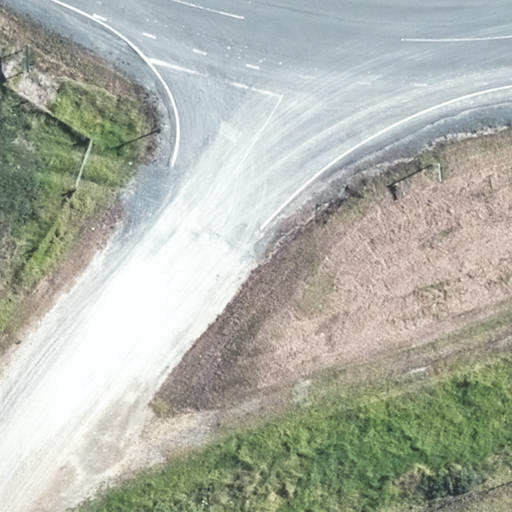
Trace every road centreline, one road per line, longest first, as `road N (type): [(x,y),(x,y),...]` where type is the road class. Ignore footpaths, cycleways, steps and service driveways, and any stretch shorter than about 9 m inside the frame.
road 1 (unclassified): [(296,32),(284,102),(0,481)]
road 2 (tertiary): [(296,32),(409,44),(511,38)]
road 3 (tertiary): [(161,0),(296,32)]
